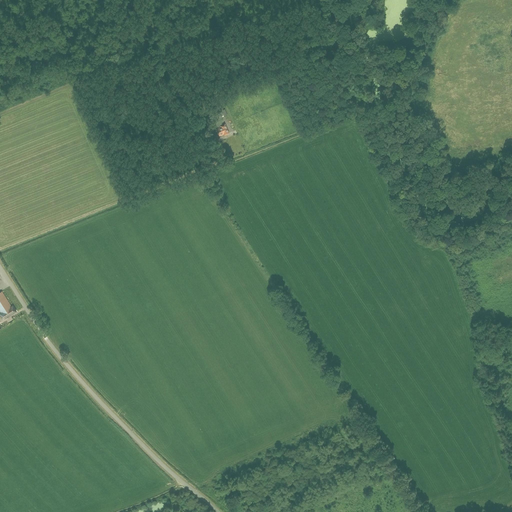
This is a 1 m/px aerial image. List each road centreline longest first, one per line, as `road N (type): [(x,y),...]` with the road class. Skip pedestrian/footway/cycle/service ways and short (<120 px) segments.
road 1 (unclassified): [(216,511),(72,371),(0,267)]
road 2 (track): [(0,249),(208,166)]
